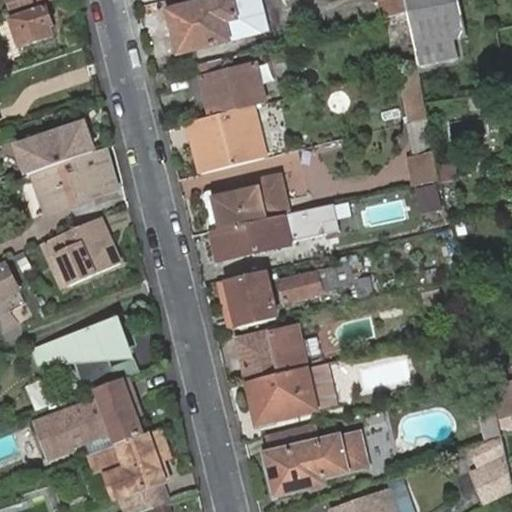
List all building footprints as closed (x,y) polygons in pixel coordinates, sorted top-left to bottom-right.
[(8,0),(13,14),(50,0),(8,0)] [(231,0),(219,0),(177,11),(181,30),(173,32),(178,55),(229,43),(225,24),(237,21),(231,0)] [(378,0),(384,21),(408,15),(404,0),(378,0)] [(404,0),(408,15),(416,49),(419,64),(457,53),(455,39),(465,37),(456,0),(404,0)] [(12,23),(21,50),(52,39),(50,30),(53,29),(47,11),(12,23)] [(181,30),(177,11),(168,13),(173,32),(181,30)] [(408,15),(384,21),(393,54),(416,49),(408,15)] [(221,61),(197,68),(201,79),(224,74),(221,61)] [(419,66),(402,70),(406,87),(423,84),(419,66)] [(201,79),(209,120),(254,109),(264,106),(256,67),(224,74),(201,79)] [(412,120),(429,117),(427,105),(423,84),(406,87),(412,120)] [(209,120),(189,125),(193,140),(203,138),(210,170),(224,165),(255,154),(259,152),(265,150),(262,137),(254,109),(209,120)] [(85,126),(75,130),(78,139),(88,136),(85,126)] [(37,175),(93,155),(88,136),(78,139),(75,130),(19,148),(28,179),(37,175)] [(201,173),(210,170),(203,138),(193,140),(201,173)] [(210,170),(211,174),(257,163),(268,160),(265,150),(259,152),(255,154),(224,165),(210,170)] [(116,190),(105,151),(93,155),(37,175),(50,215),(116,190)] [(436,154),(411,160),(416,189),(441,184),(436,154)] [(215,200),(223,232),(301,215),(292,175),(267,180),(270,188),(215,200)] [(214,193),(215,200),(270,188),(267,180),(214,193)] [(215,200),(206,202),(213,234),(217,233),(223,232),(215,200)] [(318,239),(294,244),(298,266),(337,257),(327,209),(312,212),(318,239)] [(217,233),(215,234),(222,262),(277,250),(276,248),(294,244),(318,239),(312,212),(301,215),(223,232),(217,233)] [(50,242),(70,287),(120,265),(101,219),(50,242)] [(62,290),(70,287),(50,242),(42,245),(62,290)] [(6,266),(0,268),(0,300),(18,290),(6,266)] [(316,271),(275,281),(281,308),(322,298),(316,271)] [(228,282),(239,330),(278,321),(268,273),(228,282)] [(220,284),(231,332),(239,330),(228,282),(220,284)] [(116,321),(31,352),(36,366),(129,358),(116,321)] [(241,352),(249,385),(283,377),(308,370),(309,370),(300,327),(273,334),(244,341),(247,350),(241,352)] [(238,342),(241,352),(247,350),(244,341),(238,342)] [(283,377),(249,385),(260,426),(318,412),(308,370),(283,377)] [(23,387),(33,413),(60,403),(50,376),(23,387)] [(135,396),(129,379),(96,391),(100,403),(36,424),(48,458),(112,436),(116,446),(119,445),(143,437),(137,419),(129,397),(135,396)] [(142,416),(135,396),(129,397),(137,419),(142,416)] [(497,416),(481,420),(488,446),(502,440),(498,422),(497,416)] [(266,438),(271,458),(322,446),(317,426),(266,438)] [(171,459),(160,431),(150,435),(143,437),(119,445),(116,446),(92,455),(98,471),(105,468),(116,500),(120,499),(137,493),(163,485),(171,482),(164,462),(171,459)] [(268,458),(277,496),(300,490),(299,488),(323,483),(323,479),(346,473),(339,442),(322,446),(271,458),(268,458)] [(137,493),(120,499),(123,511),(144,511),(169,504),(163,485),(137,493)] [(397,511),(392,495),(340,511),(397,511)]
